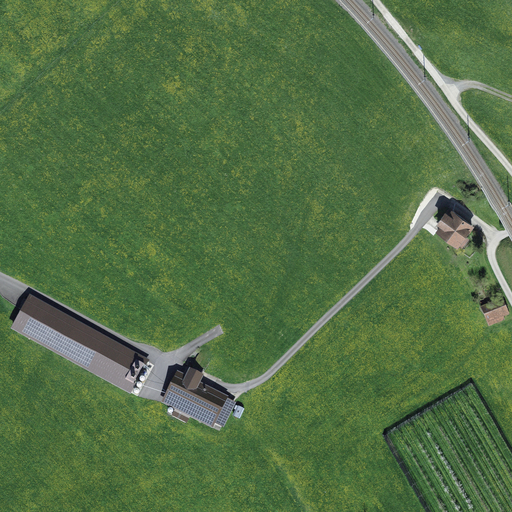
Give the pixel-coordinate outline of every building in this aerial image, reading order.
[(373,194),(411,220),(428,194),(390,169),(373,194)] [(439,222),(443,225),(438,231),(457,245),(472,226),(454,211),(450,216),(446,213),(439,222)] [(148,362),(31,298),(14,329),(131,393),(148,362)] [(482,308),(488,322),(508,313),(502,300),(482,308)] [(187,381),(177,376),(164,404),(220,431),(226,419),(217,415),(225,399),(197,385),(199,380),(190,376),(187,381)] [(110,436),(114,434),(111,428),(106,430),(98,438),(103,443),(110,436)]
